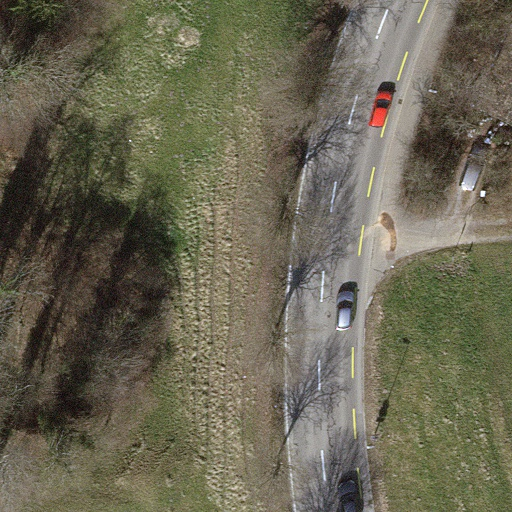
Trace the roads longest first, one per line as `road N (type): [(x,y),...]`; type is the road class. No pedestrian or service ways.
road 1 (secondary): [(330,511),(321,429),(330,242),(352,121),(393,0)]
road 2 (track): [(511,235),(330,242)]
